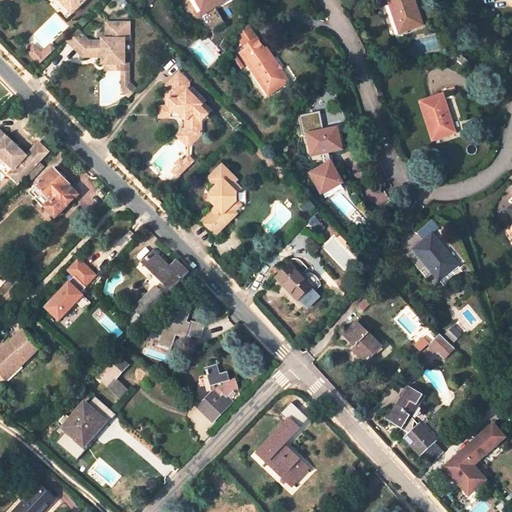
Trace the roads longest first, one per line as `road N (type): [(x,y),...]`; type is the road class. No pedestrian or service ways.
road 1 (residential): [(294,364),(0,65)]
road 2 (residential): [(322,0),(354,54),(386,155),(419,188),(470,189),(504,159),(511,136)]
road 3 (residential): [(294,364),(152,511)]
road 4 (residential): [(433,511),(294,364)]
road 5 (track): [(0,423),(105,511)]
